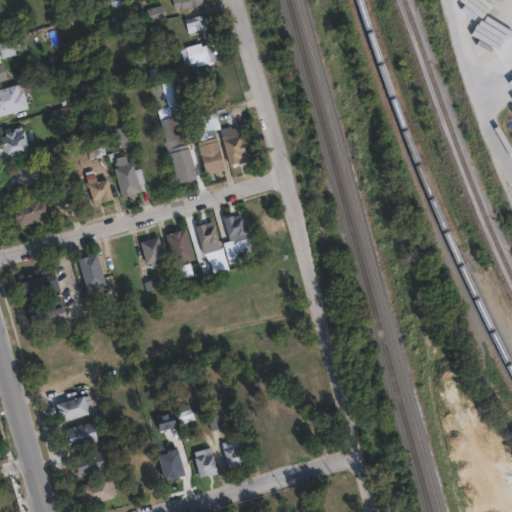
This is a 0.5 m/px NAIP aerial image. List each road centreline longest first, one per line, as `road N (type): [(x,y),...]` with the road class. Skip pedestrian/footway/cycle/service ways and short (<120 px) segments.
road 1 (residential): [(378,511),(242,0)]
road 2 (residential): [(0,257),(290,175)]
road 3 (residential): [(160,511),(363,455)]
road 4 (residential): [(45,511),(0,349)]
